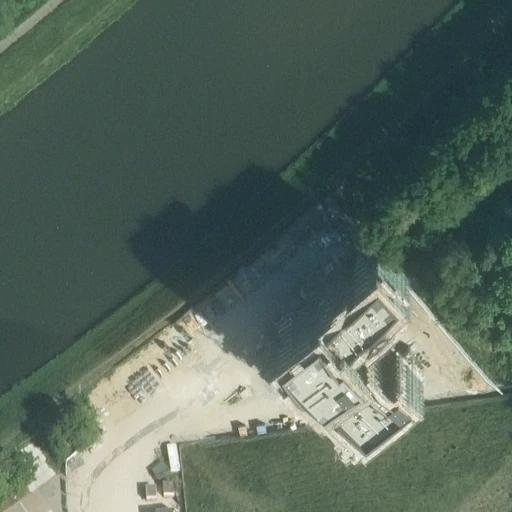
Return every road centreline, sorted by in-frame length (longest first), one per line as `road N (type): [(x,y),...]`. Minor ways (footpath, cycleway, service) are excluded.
road 1 (track): [(196,380),(240,303),(511,69)]
road 2 (residential): [(196,380),(55,491)]
